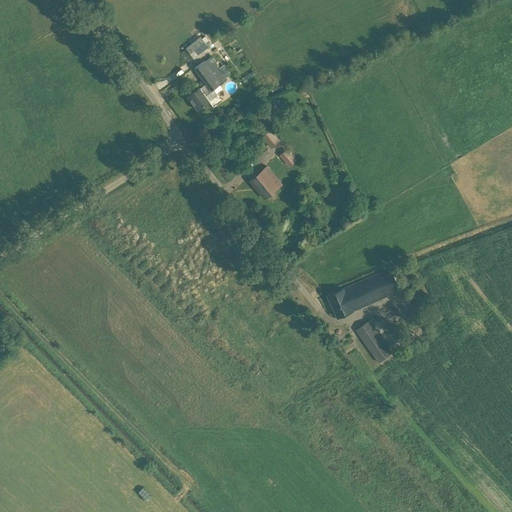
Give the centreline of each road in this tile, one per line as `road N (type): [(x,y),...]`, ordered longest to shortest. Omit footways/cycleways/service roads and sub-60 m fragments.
road 1 (unclassified): [(0,256),(181,139)]
road 2 (unclassified): [(313,304),(181,139)]
road 3 (unclassified): [(181,139),(80,0)]
